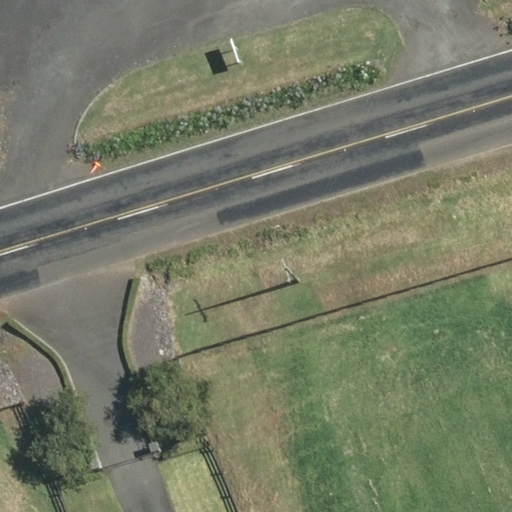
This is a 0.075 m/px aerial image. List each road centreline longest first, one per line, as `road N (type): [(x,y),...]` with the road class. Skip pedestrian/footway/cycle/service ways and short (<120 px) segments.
road 1 (tertiary): [(0,253),(511,101)]
road 2 (unknown): [(47,239),(136,511)]
